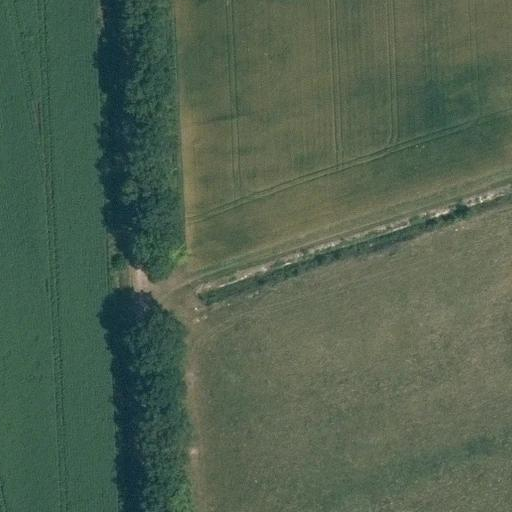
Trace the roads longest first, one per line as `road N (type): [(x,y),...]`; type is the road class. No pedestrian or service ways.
road 1 (track): [(135,0),(144,300)]
road 2 (track): [(144,300),(152,511)]
